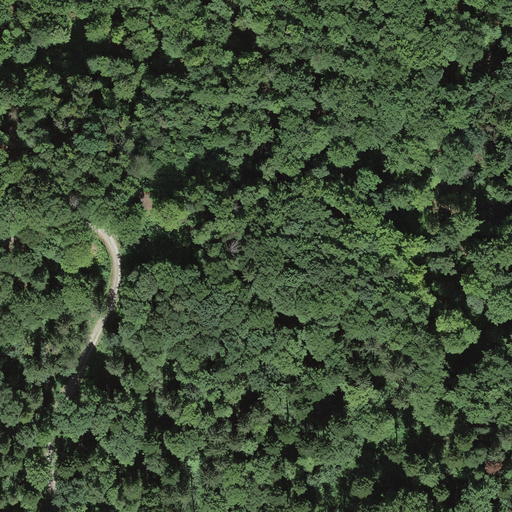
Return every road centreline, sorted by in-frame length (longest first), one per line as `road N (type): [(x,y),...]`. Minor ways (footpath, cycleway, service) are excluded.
road 1 (track): [(303,0),(388,85),(427,164),(511,223)]
road 2 (track): [(57,511),(49,456),(57,415),(122,274),(112,233)]
road 3 (track): [(396,104),(399,177),(504,352)]
